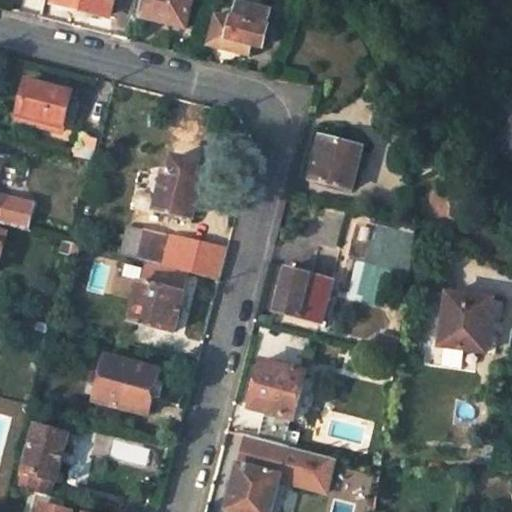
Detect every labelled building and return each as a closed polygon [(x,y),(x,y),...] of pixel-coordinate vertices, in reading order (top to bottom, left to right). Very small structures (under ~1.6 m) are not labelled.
[(105,17),(109,0),(52,0),(52,3),(105,17)] [(142,0),(138,17),(185,29),(192,0),(142,0)] [(263,48),(272,13),(234,4),(226,40),(234,42),(232,52),(251,56),(254,46),(263,48)] [(58,131),(67,93),(23,81),(14,115),(41,122),(40,127),(58,131)] [(14,115),(13,120),(40,127),(41,122),(14,115)] [(511,154),(511,127),(499,146),(511,154)] [(396,155),(421,143),(415,130),(390,142),(396,155)] [(351,190),(362,148),(320,138),(309,180),(351,190)] [(98,145),(83,142),(79,153),(76,152),(74,160),(93,165),(98,145)] [(154,211),(192,221),(202,182),(195,181),(200,166),(175,160),(171,175),(165,173),(154,211)] [(159,267),(166,237),(129,228),(122,257),(159,267)] [(375,229),(369,264),(409,271),(415,236),(375,229)] [(130,322),(173,332),(182,294),(171,292),(175,279),(143,270),(130,322)] [(321,323),(331,282),(286,270),(275,312),(321,323)] [(492,300),(447,291),(444,306),(437,312),(435,322),(440,330),(438,344),(484,353),(492,300)] [(400,340),(378,334),(374,350),(381,352),(397,356),(400,340)] [(381,352),(379,362),(395,367),(397,356),(381,352)] [(147,415),(158,372),(105,358),(93,401),(147,415)] [(292,421),(304,373),(260,362),(248,409),(263,413),(257,437),(277,443),(286,445),(288,432),(286,431),(289,420),(292,421)] [(56,483),(67,435),(36,427),(20,490),(38,494),(45,496),(50,497),(53,482),(56,483)] [(242,453),(272,462),(277,443),(257,437),(247,434),(242,453)] [(281,464),(286,445),(277,443),(272,462),(281,464)] [(242,511),(268,511),(277,477),(238,466),(227,508),(242,511)] [(41,511),(45,496),(38,494),(33,511),(41,511)] [(41,511),(72,511),(75,503),(50,497),(45,496),(41,511)]
